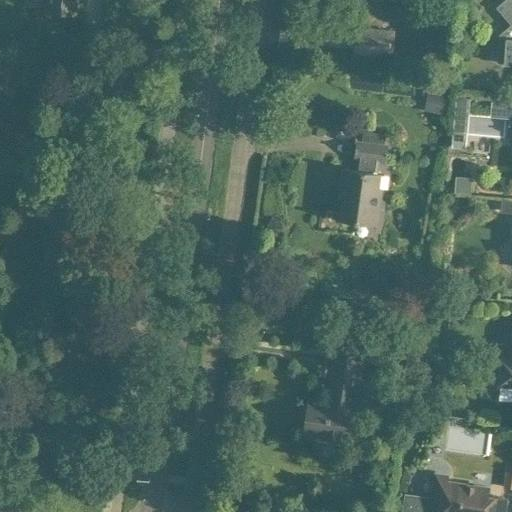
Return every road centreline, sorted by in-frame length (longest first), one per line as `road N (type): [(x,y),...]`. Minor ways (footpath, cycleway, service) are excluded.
road 1 (tertiary): [(149,511),(189,247),(213,0)]
road 2 (unclassified): [(190,511),(235,196),(253,0)]
